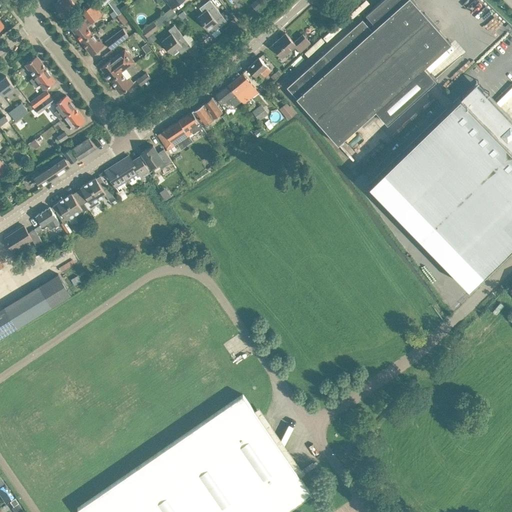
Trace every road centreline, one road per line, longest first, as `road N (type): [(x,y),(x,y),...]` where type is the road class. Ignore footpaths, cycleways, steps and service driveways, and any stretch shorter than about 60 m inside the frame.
road 1 (tertiary): [(126,143),(223,75),(307,0)]
road 2 (tertiary): [(0,226),(126,143)]
road 3 (residential): [(126,143),(37,24)]
